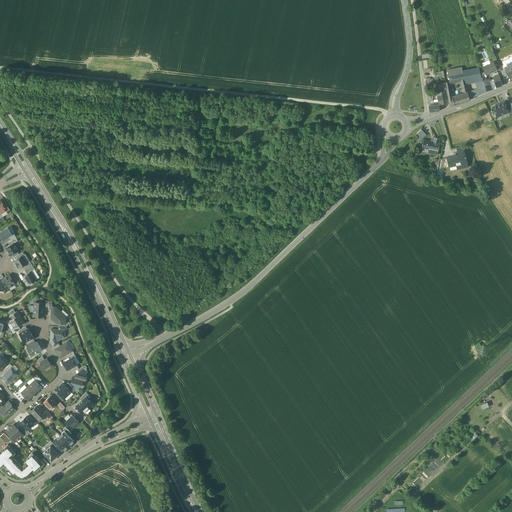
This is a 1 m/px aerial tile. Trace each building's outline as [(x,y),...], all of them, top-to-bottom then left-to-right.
[(493,63),(483,67),(485,72),(486,74),(497,70),(493,63)] [(462,67),(447,70),(450,82),(461,80),(464,79),(462,71),(462,67)] [(479,67),(462,71),(464,79),(465,80),(481,77),(479,67)] [(505,69),(501,71),(505,79),(509,77),(505,69)] [(499,75),(493,77),(494,79),(495,84),(496,88),(502,86),(499,75)] [(481,77),(465,80),(466,84),(475,82),(477,88),(468,92),(470,99),(486,91),(483,81),(482,77),(481,77)] [(486,80),(483,81),(486,91),(492,90),(490,85),(489,81),(489,79),(486,80)] [(451,92),(449,82),(445,83),(446,88),(447,93),(450,107),(455,105),(453,97),(452,97),(451,92)] [(445,83),(438,84),(440,92),(437,93),(437,95),(442,94),(441,89),(446,88),(445,83)] [(464,93),(456,96),(459,104),(470,100),(470,99),(468,92),(467,92),(464,93)] [(504,102),(493,107),(495,112),(494,114),(495,116),(497,117),(508,112),(509,112),(506,105),(504,102)] [(434,104),(428,105),(430,112),(440,111),(439,104),(434,104)] [(426,135),(421,129),(416,134),(421,140),(426,135)] [(434,142),(424,140),(423,144),(423,145),(422,147),(429,149),(438,151),(439,143),(440,139),(434,138),(434,142)] [(465,152),(458,154),(458,155),(447,158),(449,167),(461,164),(462,168),(468,167),(465,152)] [(8,228),(0,232),(0,237),(2,241),(8,237),(12,235),(12,234),(8,228)] [(14,243),(10,245),(6,248),(11,255),(17,252),(18,251),(14,243)] [(27,264),(22,256),(17,259),(15,260),(16,263),(18,266),(20,268),(27,264)] [(32,265),(24,270),(27,274),(31,272),(35,269),(32,265)] [(31,272),(36,280),(40,278),(35,269),(31,272)] [(36,280),(31,272),(27,274),(24,276),(29,284),(36,280)] [(15,284),(9,275),(3,279),(9,288),(15,284)] [(9,288),(3,279),(0,280),(0,289),(4,291),(5,292),(10,289),(9,288)] [(44,303),(38,302),(37,302),(35,302),(34,303),(34,305),(34,316),(43,317),(44,307),(44,303)] [(61,312),(56,307),(52,307),(52,310),(51,318),(53,320),(61,312)] [(61,312),(53,320),(56,323),(59,323),(65,324),(65,323),(65,316),(61,312)] [(13,319),(10,321),(14,329),(19,326),(24,323),(20,315),(19,315),(13,319)] [(27,329),(20,334),(20,335),(20,337),(21,339),(23,340),(25,342),(33,337),(30,332),(29,332),(27,329)] [(59,330),(51,329),(51,341),(52,344),(57,341),(64,337),(65,330),(59,330)] [(39,346),(37,342),(36,343),(28,348),(27,348),(28,350),(27,350),(30,354),(31,354),(32,356),(35,354),(38,352),(42,350),(39,346)] [(55,349),(55,350),(57,353),(58,353),(60,358),(65,355),(72,351),(67,342),(60,346),(55,349)] [(44,360),(40,362),(44,369),(51,365),(47,358),(44,360)] [(73,358),(64,363),(66,367),(66,366),(67,368),(66,368),(66,370),(68,370),(69,369),(77,365),(73,358)] [(10,364),(4,370),(6,372),(11,367),(13,366),(10,364)] [(77,365),(69,369),(71,373),(77,370),(79,369),(77,365)] [(6,372),(2,377),(8,384),(18,374),(11,367),(6,372)] [(79,372),(76,374),(75,378),(83,380),(85,381),(87,376),(83,370),(79,372)] [(36,375),(33,378),(35,380),(38,383),(41,380),(36,375)] [(75,378),(73,377),(71,382),(74,384),(77,388),(82,384),(83,380),(75,378)] [(35,380),(28,387),(35,393),(41,387),(38,383),(35,380)] [(72,386),(68,382),(65,385),(71,392),(74,389),(72,386)] [(63,383),(57,390),(59,392),(59,393),(60,395),(61,395),(64,397),(66,395),(68,394),(71,392),(65,385),(63,383)] [(74,384),(72,386),(74,389),(78,393),(80,391),(77,388),(74,384)] [(35,393),(28,387),(21,393),(28,400),(35,393)] [(86,392),(80,398),(82,401),(86,397),(88,395),(86,392)] [(50,396),(44,402),(50,409),(57,403),(50,396)] [(76,406),(83,413),(93,404),(86,397),(82,401),(76,406)] [(0,408),(0,412),(2,414),(3,414),(5,416),(14,408),(11,406),(12,405),(8,401),(6,403),(0,408)] [(44,413),(38,406),(31,412),(39,421),(46,415),(44,413)] [(33,423),(27,416),(20,422),(25,427),(27,430),(27,429),(33,423)] [(73,416),(65,423),(71,429),(78,422),(73,416)] [(19,430),(14,424),(10,428),(19,438),(23,434),(19,430)] [(66,432),(70,436),(72,434),(65,427),(63,429),(66,432)] [(19,438),(10,428),(6,431),(12,437),(16,441),(19,438)] [(70,436),(66,432),(64,435),(62,433),(60,436),(69,446),(71,444),(74,441),(70,436)] [(9,439),(4,433),(0,436),(0,437),(6,443),(10,439),(9,439)] [(69,446),(60,436),(57,438),(58,438),(55,440),(58,444),(63,449),(64,450),(67,447),(69,446)] [(8,444),(3,449),(4,449),(1,452),(0,451),(0,463),(2,466),(5,464),(6,465),(4,467),(8,471),(9,470),(12,474),(14,472),(16,473),(16,474),(17,475),(19,476),(20,476),(22,474),(24,476),(25,476),(26,476),(27,475),(29,474),(30,472),(29,471),(31,469),(34,472),(44,463),(41,460),(40,461),(33,452),(28,457),(29,458),(24,462),(25,463),(22,467),(21,466),(21,465),(14,458),(12,459),(10,457),(14,454),(15,453),(15,452),(11,448),(8,444)] [(57,452),(59,450),(56,447),(53,444),(51,446),(57,452)] [(51,445),(44,452),(51,460),(59,454),(57,452),(51,446),(51,445)]
